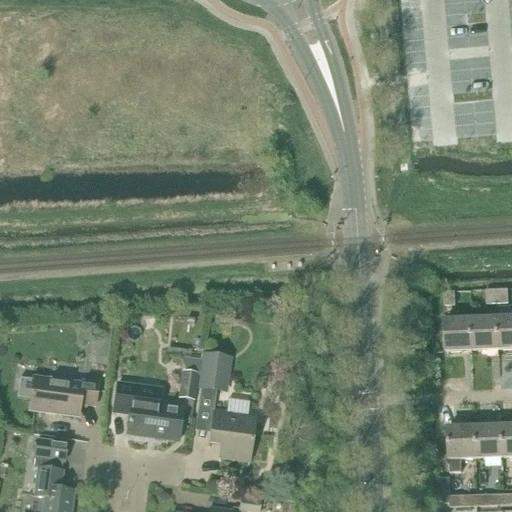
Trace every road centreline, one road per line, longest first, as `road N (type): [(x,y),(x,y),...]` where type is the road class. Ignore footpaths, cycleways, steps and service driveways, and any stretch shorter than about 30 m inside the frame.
road 1 (tertiary): [(373,511),(352,172)]
road 2 (tertiary): [(275,0),(348,153)]
road 3 (tertiary): [(348,153),(337,72),(308,0)]
